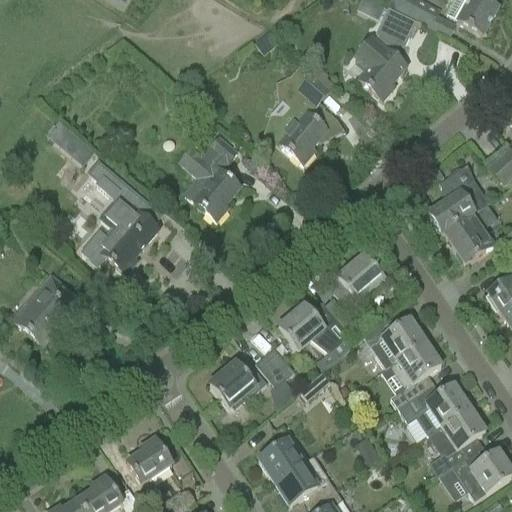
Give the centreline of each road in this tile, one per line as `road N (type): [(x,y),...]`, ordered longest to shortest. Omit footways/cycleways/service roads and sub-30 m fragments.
road 1 (residential): [(153,374),(362,200)]
road 2 (residential): [(511,417),(362,200)]
road 3 (residential): [(362,200),(511,70)]
road 4 (residential): [(0,486),(153,374)]
road 5 (residential): [(242,511),(153,374)]
